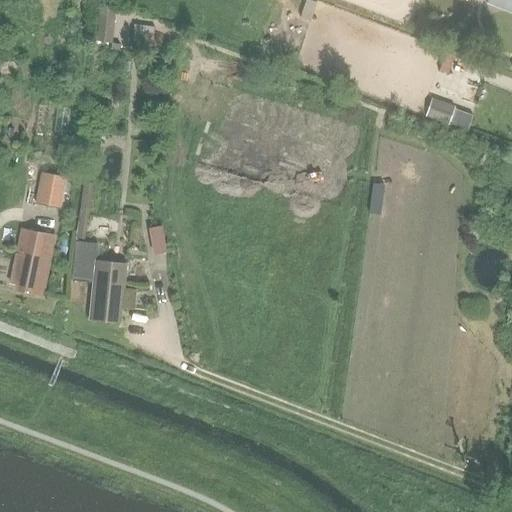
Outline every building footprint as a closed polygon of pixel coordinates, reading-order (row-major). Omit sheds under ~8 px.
[(511,0),(487,0),(486,5),(511,15),(511,0)] [(112,44),(115,6),(97,5),(94,43),(110,44),(110,50),(118,50),(119,44),(116,44),(112,44)] [(138,22),(133,43),(154,48),(159,27),(138,22)] [(431,101),(425,117),(448,125),(454,109),(431,101)] [(103,102),(101,113),(109,114),(111,104),(103,102)] [(454,109),(448,125),(467,132),(473,116),(454,109)] [(37,205),(62,210),(68,178),(43,173),(37,205)] [(17,285),(16,291),(42,296),(55,235),(22,228),(11,283),(17,285)] [(93,262),(96,262),(97,245),(75,243),(72,282),(91,284),(93,262)] [(124,264),(96,262),(93,262),(91,284),(89,320),(120,322),(124,264)]
